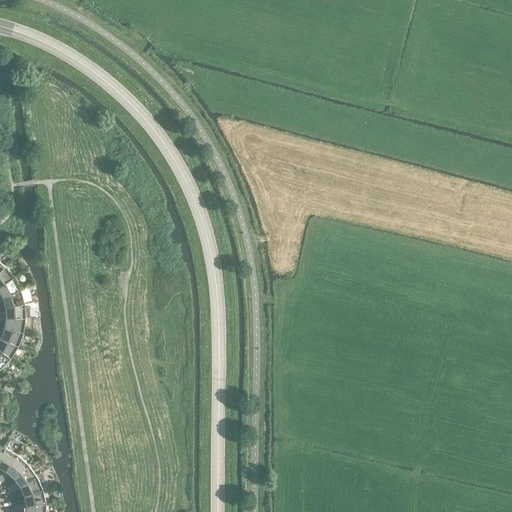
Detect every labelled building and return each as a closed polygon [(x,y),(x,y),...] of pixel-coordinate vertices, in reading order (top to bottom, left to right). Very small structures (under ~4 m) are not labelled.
[(4,265),(0,268),(0,284),(13,276),(4,265)] [(0,296),(20,289),(13,276),(0,284),(0,296)] [(20,289),(0,296),(0,301),(3,300),(5,306),(24,302),(20,289)] [(0,311),(0,315),(25,317),(29,317),(28,306),(24,307),(24,302),(5,306),(5,312),(0,311)] [(25,317),(0,315),(0,319),(5,320),(4,326),(23,331),(25,317)] [(0,331),(0,336),(18,345),(23,331),(4,326),(2,332),(0,331)] [(18,345),(0,336),(0,349),(10,357),(18,345)] [(0,366),(10,357),(0,349),(0,366)] [(4,446),(0,455),(0,466),(2,467),(0,469),(0,476),(17,454),(4,446)] [(17,454),(0,476),(0,479),(2,481),(8,472),(13,476),(27,463),(17,454)] [(35,474),(27,463),(13,476),(16,481),(7,487),(9,490),(35,474)] [(36,475),(35,474),(9,490),(11,494),(21,488),(23,494),(42,488),(36,475)] [(14,501),(14,505),(45,502),(42,488),(23,494),(25,500),(14,501)] [(45,511),(45,502),(14,505),(14,509),(26,508),(25,511),(45,511)]
